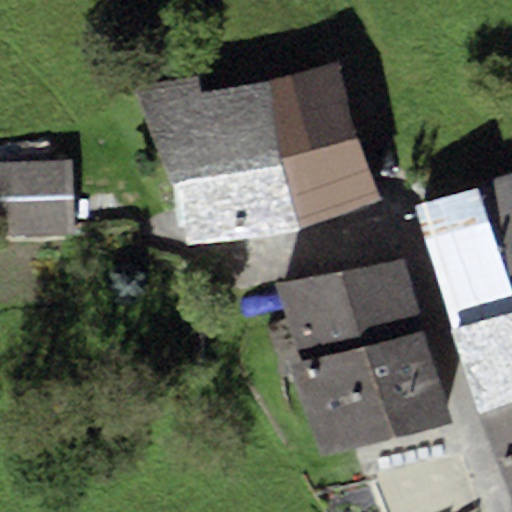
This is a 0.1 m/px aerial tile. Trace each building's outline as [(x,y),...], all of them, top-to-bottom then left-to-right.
[(379,206),(338,65),(270,82),(282,161),(294,231),(379,206)] [(177,197),(185,195),(190,244),(294,231),(282,161),(270,82),(204,91),(201,76),(134,89),(177,197)] [(73,161),(0,162),(0,234),(74,233),(73,161)] [(511,178),(415,208),(455,330),(511,314),(511,178)] [(453,427),(406,262),(279,287),(302,365),(290,368),(322,460),(453,427)] [(511,314),(455,330),(483,419),(511,406),(511,314)] [(511,406),(483,419),(511,495),(511,406)]
